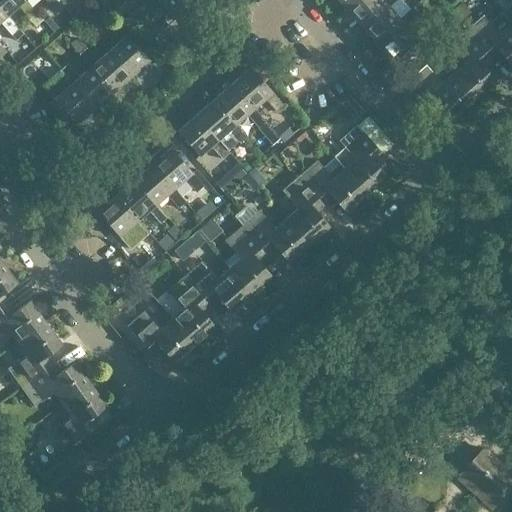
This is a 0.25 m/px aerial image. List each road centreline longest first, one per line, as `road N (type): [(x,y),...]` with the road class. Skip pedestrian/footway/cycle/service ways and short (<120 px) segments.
road 1 (residential): [(166,418),(446,174)]
road 2 (residential): [(166,418),(73,311),(0,208)]
road 3 (residential): [(446,174),(295,0)]
road 4 (residential): [(57,511),(166,418)]
